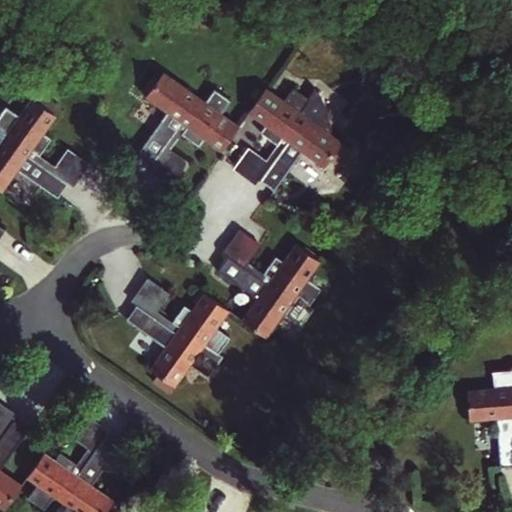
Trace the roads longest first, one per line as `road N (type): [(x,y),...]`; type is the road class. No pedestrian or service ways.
road 1 (residential): [(373,511),(220,463),(90,370),(55,325)]
road 2 (residential): [(55,325),(56,291),(72,262),(100,243),(146,233)]
